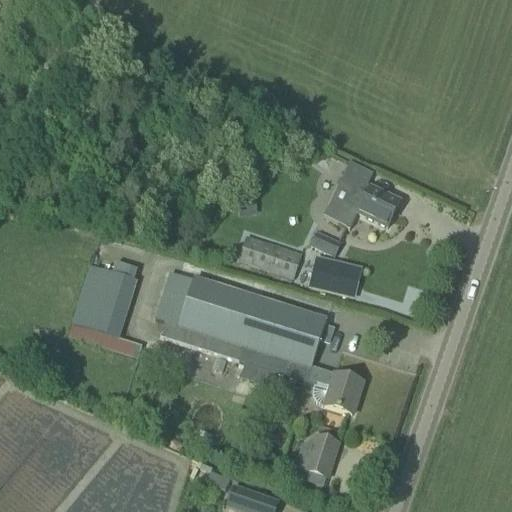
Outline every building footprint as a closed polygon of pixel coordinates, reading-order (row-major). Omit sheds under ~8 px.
[(371,177),(353,168),(348,166),(322,219),(348,232),(356,216),(386,231),(398,205),(366,189),(371,177)] [(341,246),(316,235),(310,249),(335,260),(341,246)] [(301,257),(245,239),(236,265),(292,283),(301,257)] [(315,261),(308,291),(351,301),(358,272),(315,261)] [(119,341),(136,284),(133,283),(137,272),(115,265),(111,276),(89,269),(71,327),(72,327),(68,341),(130,361),(135,346),(119,341)] [(310,370),(325,323),(194,282),(194,284),(169,276),(154,322),(164,326),(159,340),(174,344),(174,345),(313,389),(312,392),(312,395),(312,399),(313,402),(315,405),(318,407),(321,409),(324,409),(350,418),(360,386),(310,370)] [(337,447),(312,439),(301,474),(307,476),(326,482),(337,447)] [(275,511),(278,506),(232,490),(225,510),(231,511),(275,511)]
